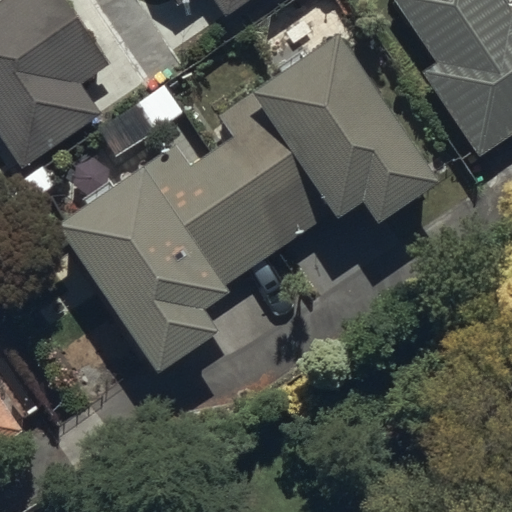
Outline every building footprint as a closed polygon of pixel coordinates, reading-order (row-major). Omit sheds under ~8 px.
[(65,0),(3,0),(0,2),(0,141),(18,169),(102,114),(83,85),(110,67),(65,0)] [(174,0),(176,3),(180,0),(206,0),(220,20),(248,0),(174,0)] [(511,12),(503,0),(394,0),(442,62),(419,78),(479,160),(511,136),(511,12)] [(338,36),(221,117),(241,142),(162,196),(142,168),(56,227),(160,377),(218,337),(205,318),(231,300),(223,289),(334,213),(340,222),(364,206),(381,230),(442,187),(338,36)] [(0,450),(24,436),(0,398),(0,450)] [(75,511),(66,498),(45,511),(75,511)]
